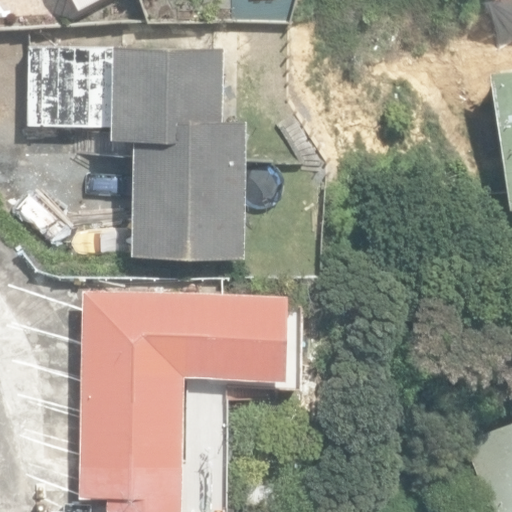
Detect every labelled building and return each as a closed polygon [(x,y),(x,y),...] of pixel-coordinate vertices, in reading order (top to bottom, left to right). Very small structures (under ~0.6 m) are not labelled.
[(136,132),(136,249),(246,248),(245,116),(222,116),(221,44),(29,45),(30,121),(114,120),(115,132),(136,132)] [(511,60),(489,65),(510,203),(511,202),(511,60)] [(84,281),(79,493),(105,494),(104,509),(181,511),(182,462),(188,463),(191,370),(288,373),(290,287),(84,281)] [(511,511),(511,423),(464,443),(493,511),(511,511)] [(270,504),(272,481),(245,479),(242,501),(270,504)]
